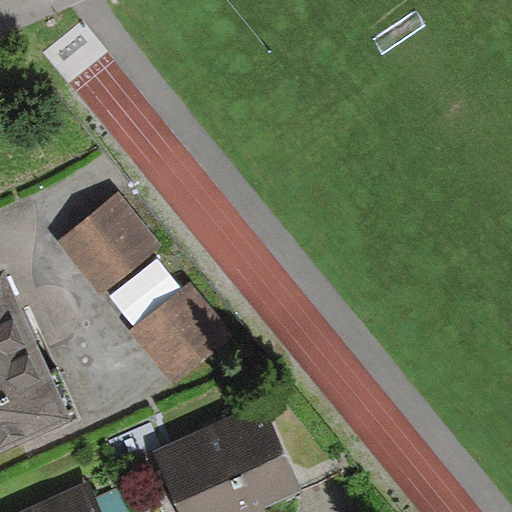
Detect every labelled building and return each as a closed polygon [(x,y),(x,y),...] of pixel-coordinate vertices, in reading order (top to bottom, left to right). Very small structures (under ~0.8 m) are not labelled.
[(67,229),(107,282),(165,239),(125,186),(67,229)] [(0,263),(0,439),(70,410),(6,261),(0,263)] [(136,321),(177,370),(234,323),(194,274),(136,321)] [(161,456),(187,511),(253,511),(310,484),(270,403),(161,456)] [(10,511),(110,511),(91,473),(10,511)]
